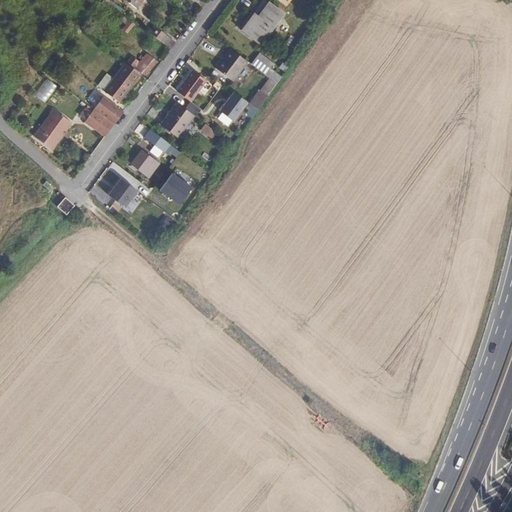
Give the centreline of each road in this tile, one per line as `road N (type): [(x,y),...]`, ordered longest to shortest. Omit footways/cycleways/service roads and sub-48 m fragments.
road 1 (track): [(74,192),(409,485)]
road 2 (residential): [(0,115),(74,192),(222,0)]
road 3 (primary): [(511,311),(433,511)]
road 4 (primary): [(459,511),(511,384)]
